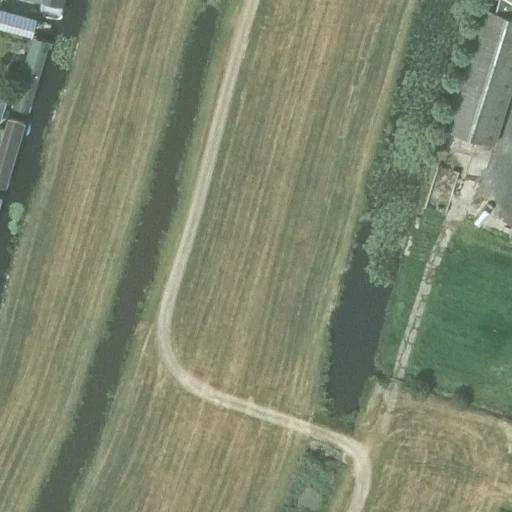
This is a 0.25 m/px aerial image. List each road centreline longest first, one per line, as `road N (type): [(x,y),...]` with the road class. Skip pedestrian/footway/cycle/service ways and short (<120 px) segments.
road 1 (track): [(294,429),(186,380),(166,323),(254,0)]
road 2 (track): [(511,139),(448,224),(366,471)]
